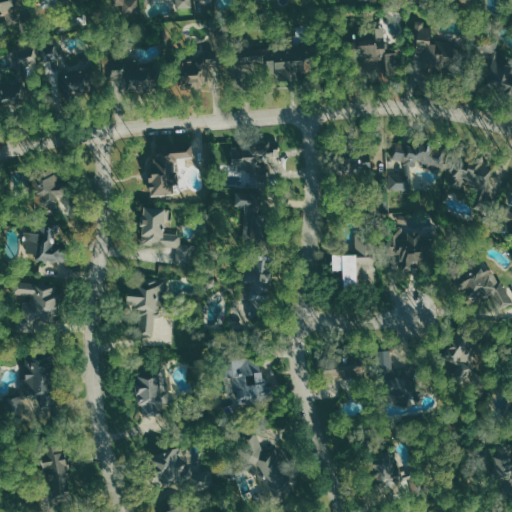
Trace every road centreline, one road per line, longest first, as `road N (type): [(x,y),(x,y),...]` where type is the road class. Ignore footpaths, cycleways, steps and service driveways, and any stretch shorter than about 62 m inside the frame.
road 1 (residential): [(0,149),(103,130),(390,105),(451,109),(511,129)]
road 2 (residential): [(340,511),(299,368),(311,115)]
road 3 (residential): [(103,130),(90,329),(94,395),(123,511)]
